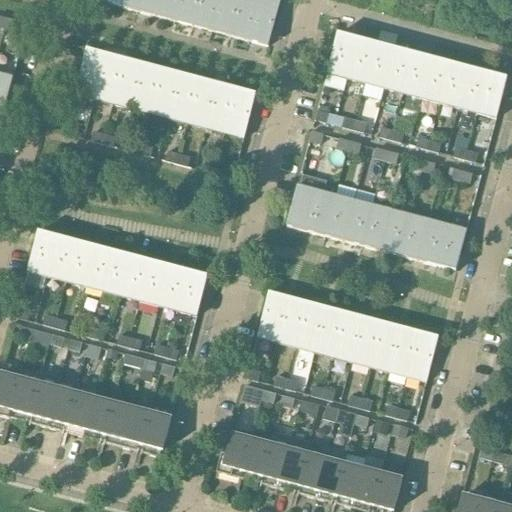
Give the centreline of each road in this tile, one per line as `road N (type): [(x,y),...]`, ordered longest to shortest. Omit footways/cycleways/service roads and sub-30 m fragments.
road 1 (residential): [(177,508),(310,0)]
road 2 (residential): [(0,250),(64,0)]
road 3 (residential): [(423,511),(482,293)]
road 4 (residential): [(177,508),(0,460)]
